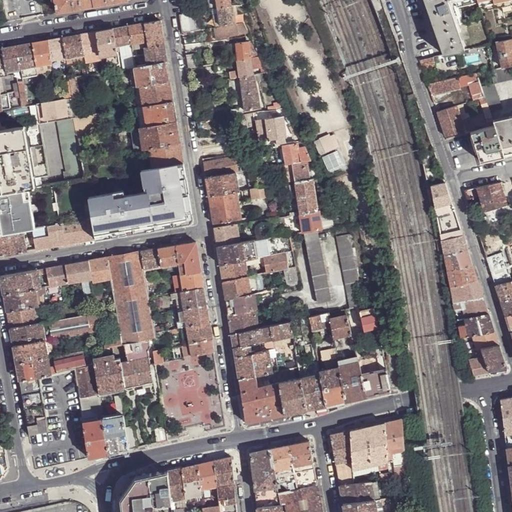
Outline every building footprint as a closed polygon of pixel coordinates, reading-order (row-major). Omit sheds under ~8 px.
[(60,13),(93,7),(92,0),(53,0),(56,13),(60,13)] [(181,7),(182,14),(196,12),(193,0),(182,0),(180,0),(181,7)] [(207,0),(209,10),(211,10),(218,9),(216,0),(207,0)] [(216,0),(218,9),(232,6),(231,0),(216,0)] [(425,0),(427,5),(438,37),(444,54),(466,49),(451,8),(454,7),(452,3),(450,4),(448,0),(456,0),(459,8),(479,3),(478,0),(425,0)] [(511,4),(511,0),(478,0),(479,3),(480,6),(484,5),(494,3),(495,9),(502,7),(511,4)] [(485,11),(495,9),(494,3),(484,5),(485,11)] [(511,10),(511,4),(502,7),(504,13),(511,10)] [(218,9),(221,27),(236,24),(233,6),(232,6),(218,9)] [(211,10),(214,28),(221,27),(218,9),(211,10)] [(181,25),(183,33),(186,33),(209,29),(208,24),(200,25),(198,14),(180,18),(181,25)] [(151,22),(145,23),(148,41),(149,47),(164,44),(161,20),(151,22)] [(148,41),(145,23),(137,25),(128,26),(131,44),(131,45),(148,41)] [(221,27),(214,28),(209,29),(209,31),(209,32),(215,31),(217,40),(217,41),(228,38),(228,37),(248,34),(243,23),(236,24),(221,27)] [(116,46),(131,44),(128,26),(119,28),(113,29),(116,46)] [(108,66),(120,65),(118,53),(117,53),(116,46),(113,29),(102,31),(97,32),(100,56),(106,55),(108,66)] [(209,42),(217,40),(215,31),(209,32),(209,31),(208,31),(209,42)] [(84,55),(85,65),(90,64),(89,59),(100,57),(100,56),(97,32),(88,33),(81,35),(84,55)] [(66,58),(84,55),(81,35),(72,36),(63,38),(66,58)] [(253,58),(259,58),(249,37),(247,37),(247,42),(235,44),(238,60),(253,58)] [(48,40),(51,63),(52,65),(67,63),(66,58),(63,38),(56,39),(48,40)] [(511,39),(497,42),(503,67),(511,64),(511,39)] [(36,66),(51,63),(48,40),(39,42),(33,43),(36,66)] [(210,42),(191,45),(193,52),(204,50),(204,47),(211,46),(210,42)] [(17,46),(20,68),(21,73),(22,77),(38,75),(36,66),(33,43),(24,45),(17,46)] [(166,52),(164,44),(149,47),(145,48),(148,64),(167,61),(166,52)] [(228,45),(230,62),(237,61),(238,60),(235,44),(228,45)] [(6,71),(20,68),(17,46),(9,47),(2,49),(5,64),(6,71)] [(186,55),(188,68),(195,67),(193,54),(186,55)] [(419,60),(422,68),(436,65),(435,56),(419,60)] [(231,72),(232,79),(240,78),(255,75),(254,64),(258,64),(259,74),(267,73),(259,58),(253,58),(238,60),(237,61),(239,70),(231,72)] [(169,69),(167,61),(148,64),(137,66),(140,86),(171,81),(169,69)] [(511,64),(503,67),(489,70),(493,82),(494,82),(511,77),(511,64)] [(140,86),(137,66),(135,66),(129,67),(132,87),(133,87),(140,86)] [(255,75),(240,78),(244,107),(245,111),(260,109),(259,97),(261,96),(260,93),(258,93),(255,75)] [(461,87),(460,84),(468,83),(467,75),(427,83),(430,89),(435,89),(436,92),(461,87)] [(72,98),(79,97),(76,77),(69,78),(70,81),(72,98)] [(21,106),(27,105),(23,81),(22,81),(17,81),(19,90),(21,106)] [(57,100),(72,98),(70,81),(63,82),(64,92),(56,94),(57,100)] [(172,89),(171,81),(140,86),(144,106),(174,101),(172,89)] [(481,84),(485,96),(490,110),(503,107),(499,95),(498,95),(494,82),(493,82),(481,84)] [(144,106),(140,86),(133,87),(136,107),(144,106)] [(480,98),(489,125),(494,124),(493,119),(490,110),(485,96),(480,98)] [(81,117),(79,97),(72,98),(75,118),(81,117)] [(75,118),(72,98),(57,100),(37,104),(40,119),(34,120),(35,124),(39,124),(47,122),(47,120),(68,116),(68,119),(74,118),(75,118)] [(175,109),(174,101),(144,106),(147,126),(177,121),(175,109)] [(464,103),(457,105),(461,119),(469,116),(464,103)] [(443,131),(445,136),(465,130),(465,128),(472,126),(469,116),(461,119),(457,105),(437,112),(443,131)] [(147,126),(144,106),(136,107),(136,108),(139,127),(147,126)] [(81,117),(75,118),(74,118),(77,138),(84,136),(103,133),(102,130),(98,114),(81,117)] [(511,114),(493,119),(494,124),(505,155),(511,153),(511,114)] [(283,116),(256,120),(259,142),(276,139),(285,138),(286,137),(283,116)] [(81,159),(77,138),(74,118),(68,119),(58,121),(67,173),(65,174),(66,182),(85,179),(85,178),(81,159)] [(432,144),(423,119),(418,121),(419,124),(417,125),(423,145),(424,144),(425,146),(432,144)] [(178,130),(177,121),(147,126),(139,127),(143,149),(149,148),(180,142),(178,130)] [(292,137),(299,135),(291,122),(286,124),(292,137)] [(35,124),(25,126),(2,130),(0,130),(0,192),(28,188),(35,187),(34,179),(48,176),(39,124),(35,124)] [(473,131),(470,131),(478,155),(480,160),(505,155),(494,124),(489,125),(473,131)] [(143,149),(139,127),(132,128),(135,150),(143,149)] [(81,159),(88,158),(84,136),(77,138),(81,159)] [(269,143),(270,148),(283,146),(295,144),(294,139),(286,140),(286,142),(277,144),(276,142),(269,143)] [(182,152),(180,142),(149,148),(152,167),(184,162),(182,152)] [(306,161),(311,161),(306,148),(300,149),(298,144),(295,144),(283,146),(286,165),(306,161)] [(205,174),(206,178),(236,173),(238,173),(235,158),(203,163),(205,174)] [(289,183),(295,182),(309,179),(306,161),(286,165),(289,183)] [(436,161),(423,164),(427,180),(439,177),(436,161)] [(193,222),(184,162),(152,167),(162,228),(193,222)] [(162,228),(152,167),(125,172),(125,171),(119,172),(122,187),(129,233),(162,228)] [(118,235),(111,188),(122,187),(119,172),(85,178),(85,179),(92,218),(95,239),(107,237),(118,235)] [(208,190),(209,196),(236,192),(239,191),(236,173),(206,178),(208,190)] [(318,178),(309,179),(295,182),(300,214),(318,211),(315,191),(322,189),(318,178)] [(35,228),(92,218),(85,179),(66,182),(58,183),(35,187),(28,188),(30,200),(32,214),(35,228)] [(430,186),(435,208),(452,203),(447,188),(445,182),(430,186)] [(486,185),(477,187),(479,195),(484,212),(507,205),(500,182),(486,185)] [(254,189),(250,189),(252,200),(268,198),(267,187),(254,189)] [(477,187),(471,188),(474,197),(479,195),(477,187)] [(28,188),(0,192),(0,233),(23,230),(18,202),(30,200),(28,188)] [(464,191),(466,199),(474,197),(471,188),(464,190),(464,191)] [(212,215),(213,224),(240,220),(236,192),(209,196),(210,203),(212,215)] [(323,229),(322,224),(331,222),(329,211),(320,211),(318,211),(300,214),(303,232),(304,232),(318,230),(323,229)] [(33,228),(35,228),(32,214),(26,215),(28,229),(33,228)] [(474,220),(476,226),(488,222),(487,217),(474,220)] [(67,244),(95,239),(92,218),(35,228),(33,228),(36,249),(67,244)] [(216,241),(217,248),(240,243),(237,225),(214,229),(216,241)] [(0,255),(27,251),(23,230),(0,233),(0,255)] [(306,243),(308,242),(319,303),(331,301),(318,230),(304,232),(306,243)] [(245,260),(264,256),(292,251),(290,234),(240,243),(217,248),(219,260),(220,265),(245,260)] [(364,306),(362,295),(350,234),(337,237),(350,308),(364,306)] [(466,244),(464,239),(442,245),(445,256),(468,249),(466,244)] [(183,244),(177,245),(180,263),(180,267),(182,275),(201,271),(197,242),(183,244)] [(168,247),(159,249),(162,266),(180,263),(177,245),(168,247)] [(155,280),(153,268),(162,266),(159,249),(149,250),(141,252),(147,281),(155,280)] [(470,256),(468,249),(445,256),(448,271),(473,265),(470,256)] [(264,256),(267,274),(295,268),(292,251),(264,256)] [(122,255),(107,257),(111,279),(119,321),(120,330),(121,335),(122,344),(124,344),(157,338),(156,332),(155,328),(153,315),(150,297),(147,284),(147,281),(141,252),(122,255)] [(97,259),(90,260),(93,279),(94,286),(97,285),(97,282),(111,279),(107,257),(97,259)] [(65,265),(47,268),(50,286),(57,285),(60,285),(78,282),(93,279),(90,260),(65,265)] [(222,279),(223,282),(248,277),(245,260),(220,265),(222,279)] [(475,272),(473,265),(448,271),(451,287),(479,281),(475,272)] [(36,288),(41,287),(50,286),(47,268),(1,276),(3,286),(4,293),(36,288)] [(175,284),(182,283),(184,291),(204,288),(202,280),(201,271),(182,275),(181,275),(178,276),(174,276),(175,284)] [(255,276),(248,277),(223,282),(225,293),(226,300),(252,294),(258,293),(255,276)] [(499,297),(501,301),(511,298),(511,280),(495,285),(499,297)] [(481,288),(479,281),(451,287),(455,304),(484,298),(481,288)] [(151,284),(147,284),(150,297),(157,296),(156,291),(153,291),(151,284)] [(36,288),(4,293),(6,306),(7,311),(34,307),(39,306),(36,288)] [(178,298),(182,297),(184,309),(206,305),(205,298),(204,288),(184,291),(182,292),(172,293),(173,299),(178,298)] [(255,310),(254,302),(272,298),(271,290),(258,293),(252,294),(226,300),(228,312),(228,316),(255,310)] [(103,291),(96,292),(96,296),(97,301),(104,300),(103,291)] [(97,301),(96,296),(92,297),(90,297),(93,314),(99,314),(97,301)] [(463,310),(464,314),(457,315),(458,321),(464,320),(489,314),(486,305),(484,298),(455,304),(456,311),(463,310)] [(506,316),(511,314),(511,298),(501,301),(504,311),(506,316)] [(379,327),(374,303),(358,308),(363,331),(379,327)] [(182,321),(186,321),(187,326),(209,322),(208,314),(206,305),(184,309),(180,310),(182,321)] [(37,324),(34,307),(7,311),(9,323),(10,328),(37,324)] [(230,327),(231,335),(258,329),(256,314),(255,310),(228,316),(230,327)] [(93,314),(42,323),(45,340),(51,339),(86,334),(102,331),(99,314),(93,314)] [(464,320),(465,325),(459,326),(462,338),(469,336),(495,331),(492,322),(489,314),(464,320)] [(312,331),(330,327),(329,319),(328,315),(309,319),(312,331)] [(333,338),(351,333),(346,315),(329,319),(330,327),(333,338)] [(210,330),(209,322),(187,326),(190,343),(212,339),(210,330)] [(45,340),(42,323),(37,324),(10,328),(12,338),(13,345),(45,340)] [(272,341),(292,336),(290,323),(270,327),(272,341)] [(254,351),(251,352),(250,346),(272,341),(270,327),(258,329),(231,335),(237,370),(239,379),(256,376),(272,373),(268,351),(254,354),(254,351)] [(104,338),(102,331),(86,334),(87,336),(97,335),(99,345),(89,347),(89,350),(92,350),(101,348),(105,347),(104,338)] [(498,339),(495,331),(469,336),(470,342),(475,341),(478,350),(482,349),(500,345),(498,339)] [(121,335),(104,338),(105,347),(112,346),(122,344),(121,335)] [(158,338),(157,338),(124,344),(127,362),(120,363),(124,388),(125,387),(125,388),(127,389),(133,388),(134,386),(134,385),(142,384),(142,385),(144,386),(151,384),(152,382),(151,381),(153,381),(151,370),(147,351),(150,347),(150,343),(158,341),(158,338)] [(54,356),(51,339),(45,340),(48,357),(54,356)] [(213,345),(212,339),(190,343),(183,345),(185,357),(214,352),(213,345)] [(48,357),(45,340),(13,345),(15,354),(16,363),(48,357)] [(331,361),(337,360),(335,352),(334,344),(328,345),(331,361)] [(503,355),(500,345),(482,349),(484,357),(490,372),(498,371),(508,369),(503,355)] [(358,362),(341,366),(340,362),(343,361),(343,358),(356,355),(354,348),(335,352),(337,360),(338,368),(345,402),(357,399),(366,397),(361,374),(358,362)] [(155,364),(163,362),(161,349),(152,351),(154,362),(154,364),(155,364)] [(484,357),(482,349),(478,350),(467,352),(469,360),(484,357)] [(51,373),(75,368),(86,366),(94,364),(93,358),(92,350),(89,350),(83,351),(54,356),(48,357),(51,373)] [(99,393),(124,388),(120,363),(119,358),(114,359),(113,355),(93,358),(94,364),(99,393)] [(341,366),(358,362),(356,355),(343,358),(343,361),(340,362),(341,366)] [(51,373),(48,357),(16,363),(18,374),(19,380),(39,376),(51,373)] [(483,373),(490,372),(484,357),(469,360),(474,375),(483,373)] [(358,362),(361,374),(372,372),(369,360),(358,362)] [(80,396),(99,393),(94,364),(86,366),(75,368),(79,393),(80,396)] [(336,404),(345,402),(338,368),(326,370),(319,372),(320,375),(326,406),(336,404)] [(391,392),(387,369),(380,370),(372,372),(361,374),(366,397),(382,394),(391,392)] [(272,373),(256,376),(258,388),(270,385),(269,381),(279,380),(278,372),(278,371),(272,373)] [(316,408),(326,406),(320,375),(300,379),(306,411),(316,408)] [(44,405),(39,376),(19,380),(20,387),(23,402),(24,408),(44,405)] [(279,417),(285,415),(280,383),(270,385),(258,388),(256,376),(239,379),(240,391),(246,424),(253,422),(279,417)] [(295,413),(306,411),(300,379),(295,380),(280,383),(285,415),(295,413)] [(84,421),(104,418),(99,393),(80,396),(84,421)] [(104,418),(109,453),(129,449),(125,428),(120,394),(115,396),(118,416),(104,418)] [(503,428),(504,435),(511,433),(511,398),(510,399),(500,401),(503,428)] [(29,434),(48,431),(44,405),(24,408),(27,424),(29,434)] [(100,455),(109,453),(104,418),(84,421),(90,457),(100,455)] [(404,452),(402,420),(384,423),(387,455),(393,454),(393,461),(395,460),(396,479),(404,478),(408,478),(404,452)] [(350,431),(353,469),(355,477),(358,476),(370,473),(368,466),(387,462),(387,455),(384,423),(365,428),(350,431)] [(133,448),(137,447),(133,426),(125,428),(129,449),(133,448)] [(168,441),(165,426),(154,429),(157,443),(168,441)] [(355,477),(353,469),(350,431),(341,433),(330,436),(340,486),(355,484),(355,480),(356,480),(355,477)] [(5,441),(0,441),(0,477),(2,477),(9,465),(5,441)] [(289,446),(293,467),(313,463),(309,442),(299,444),(289,446)] [(298,489),(293,467),(289,446),(281,447),(270,449),(277,485),(287,483),(287,491),(298,489)] [(250,453),(257,509),(280,505),(278,492),(277,492),(276,488),(277,488),(277,485),(270,449),(260,451),(250,453)] [(214,461),(217,487),(218,500),(224,499),(225,505),(236,504),(231,458),(220,460),(214,461)] [(205,463),(198,465),(201,490),(209,489),(217,487),(214,461),(205,463)] [(293,467),(298,489),(317,486),(313,463),(293,467)] [(182,468),(185,498),(186,503),(202,500),(201,490),(198,465),(188,467),(182,468)] [(186,511),(186,510),(186,503),(185,498),(182,468),(173,470),(168,471),(172,511),(171,511),(186,511)] [(172,511),(168,471),(156,474),(149,475),(152,502),(155,503),(163,503),(164,511),(172,511)] [(148,503),(149,502),(151,502),(152,502),(149,475),(137,478),(122,498),(123,505),(124,510),(146,508),(146,507),(145,504),(148,503)] [(375,500),(372,482),(360,484),(355,484),(340,486),(342,497),(343,504),(375,500)] [(381,499),(378,482),(377,482),(372,482),(375,500),(381,499)] [(278,492),(280,505),(285,505),(286,511),(322,511),(320,500),(317,486),(298,489),(287,491),(278,492)] [(218,500),(217,487),(209,489),(211,507),(219,506),(218,500)] [(377,511),(375,500),(343,504),(344,511),(377,511)]
